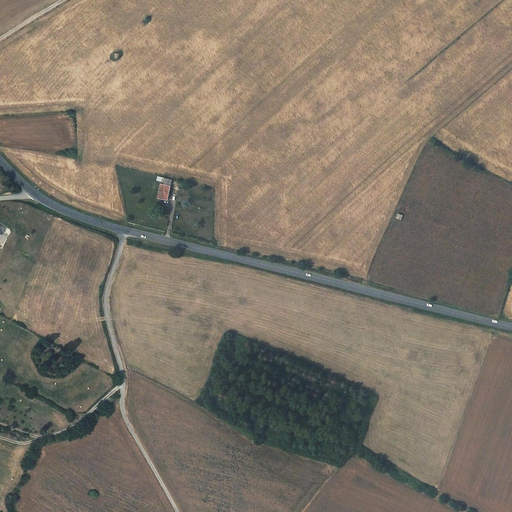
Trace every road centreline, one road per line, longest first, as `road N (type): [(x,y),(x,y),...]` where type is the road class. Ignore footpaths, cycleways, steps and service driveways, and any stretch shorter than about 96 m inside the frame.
road 1 (tertiary): [(511,327),(124,230)]
road 2 (unclassified): [(124,230),(105,311),(124,416),(178,511)]
